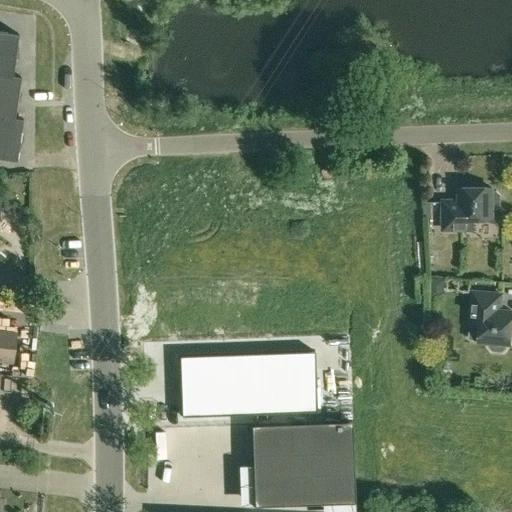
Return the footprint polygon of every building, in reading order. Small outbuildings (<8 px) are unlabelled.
[(0,31),(0,73),(12,75),(18,34),(0,31)] [(20,77),(12,75),(0,73),(0,115),(14,117),(20,77)] [(0,158),(16,161),(20,136),(23,119),(14,117),(0,115),(0,158)] [(475,229),(475,219),(492,219),(492,209),(497,209),(500,205),(500,195),(496,191),(491,191),(491,188),(459,188),(460,201),(444,201),(444,229),(475,229)] [(501,295),(473,292),(471,323),(481,324),(479,341),(489,342),(489,347),(492,351),(502,352),(506,348),(507,343),(510,344),(511,320),(511,311),(499,311),(501,295)] [(0,361),(12,363),(16,333),(0,330),(0,361)] [(179,355),(181,417),(317,412),(315,351),(179,355)] [(352,421),(250,424),(251,459),(252,459),(252,463),(252,466),(252,467),(253,467),(254,483),(252,483),(252,487),(254,487),(255,503),(253,503),(253,506),(322,504),(326,504),(326,503),(330,503),(330,504),(335,503),(335,501),(350,501),(350,503),(354,503),(355,503),(352,421)] [(140,430),(140,455),(155,455),(155,430),(140,430)]
